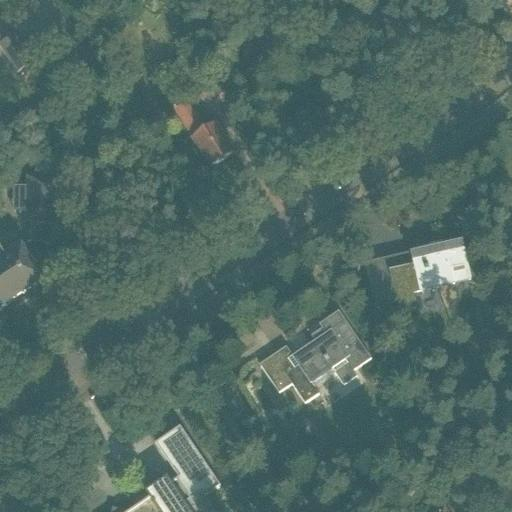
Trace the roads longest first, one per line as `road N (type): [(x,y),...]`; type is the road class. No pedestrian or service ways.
road 1 (tertiary): [(103,345),(511,65)]
road 2 (residential): [(103,345),(89,317),(90,65),(47,0)]
road 3 (tertiary): [(0,414),(103,345)]
